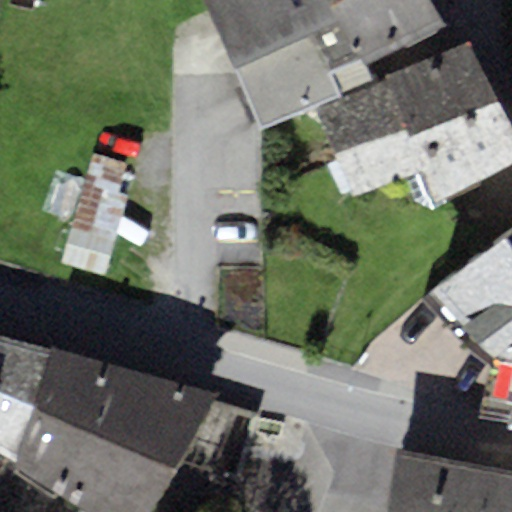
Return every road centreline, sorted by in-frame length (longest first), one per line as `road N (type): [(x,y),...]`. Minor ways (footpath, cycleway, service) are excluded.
road 1 (residential): [(0,305),(511,442)]
road 2 (unknown): [(188,357),(205,0)]
